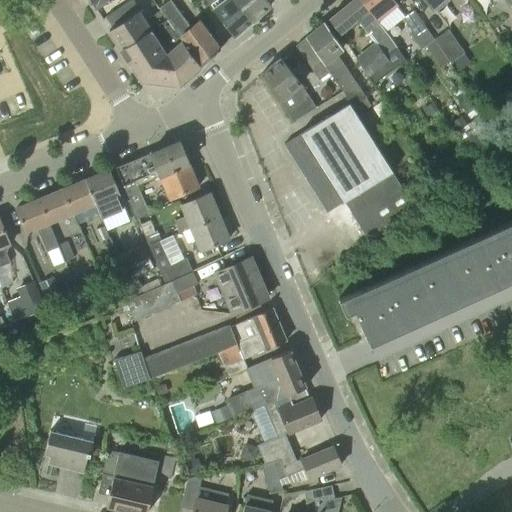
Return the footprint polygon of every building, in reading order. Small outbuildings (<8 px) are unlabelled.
[(88,0),(89,0),(91,5),(94,5),(96,8),(108,0),(88,0)] [(120,22),(139,11),(131,0),(130,0),(113,11),(120,22)] [(169,0),(159,7),(161,10),(167,19),(181,38),(200,66),(220,49),(200,21),(193,28),(171,0),(169,0)] [(253,20),(237,0),(207,0),(234,37),(253,20)] [(237,0),(253,20),(271,4),(267,0),(237,0)] [(378,21),(361,0),(350,0),(329,18),(341,33),(358,19),(378,46),(359,62),(369,76),(388,60),(383,52),(394,43),(377,21),(378,21)] [(361,0),(378,21),(398,4),(394,0),(361,0)] [(426,0),(435,11),(446,2),(444,0),(426,0)] [(167,19),(161,10),(145,20),(139,11),(120,22),(109,29),(122,48),(151,30),(167,19)] [(422,48),(434,39),(414,10),(404,17),(414,32),(412,33),(422,48)] [(181,38),(167,19),(151,30),(165,52),(181,38)] [(324,22),(306,37),(329,72),(354,107),(367,99),(342,63),(339,65),(333,56),(342,50),(324,22)] [(451,62),(465,52),(448,29),(435,39),(451,62)] [(200,66),(181,38),(165,52),(151,30),(122,48),(142,79),(154,81),(163,76),(167,83),(179,84),(200,66)] [(329,72),(306,37),(296,45),(318,79),(329,72)] [(280,99),(293,121),(315,107),(303,87),(280,57),(261,73),(282,98),(280,99)] [(478,105),(466,89),(456,96),(468,112),(478,105)] [(354,107),(358,113),(370,105),(367,99),(354,107)] [(369,241),(412,205),(348,103),(323,119),(301,133),(284,144),(327,212),(344,201),(369,241)] [(429,103),(422,107),(428,115),(434,111),(429,103)] [(471,131),(466,123),(455,131),(460,138),(471,131)] [(133,205),(145,200),(137,179),(158,170),(160,175),(189,164),(179,140),(117,166),(133,205)] [(189,164),(160,175),(170,198),(198,187),(189,164)] [(86,179),(96,203),(101,217),(125,207),(109,169),(86,179)] [(96,203),(86,179),(62,189),(72,213),(96,203)] [(72,213),(62,189),(39,198),(49,222),(72,213)] [(191,228),(219,215),(210,192),(181,205),(186,216),(176,220),(181,232),(191,228)] [(58,244),(49,222),(39,198),(16,208),(26,232),(37,227),(47,251),(59,246),(58,244)] [(133,205),(139,218),(151,213),(145,200),(133,205)] [(219,215),(191,228),(200,251),(229,238),(219,215)] [(0,265),(9,262),(7,256),(10,244),(0,220),(0,265)] [(511,226),(351,300),(341,304),(346,314),(355,309),(368,338),(511,271),(511,226)] [(102,241),(109,238),(105,227),(97,230),(102,241)] [(144,235),(148,245),(161,240),(157,230),(144,235)] [(58,244),(59,246),(66,262),(74,258),(67,240),(58,244)] [(172,280),(193,271),(187,258),(171,265),(161,240),(148,245),(165,284),(172,280)] [(126,272),(150,262),(143,246),(119,256),(126,272)] [(248,258),(216,272),(233,312),(268,298),(251,257),(248,258)] [(172,280),(177,292),(194,285),(198,283),(193,271),(172,280)] [(49,305),(62,299),(52,277),(39,283),(49,305)] [(29,317),(47,309),(34,279),(16,287),(29,317)] [(177,292),(172,280),(165,284),(161,285),(169,305),(181,301),(177,292)] [(144,293),(140,282),(134,285),(139,295),(144,293)] [(161,285),(149,290),(158,310),(169,305),(161,285)] [(149,290),(144,293),(139,295),(138,296),(146,315),(158,310),(149,290)] [(135,320),(146,315),(138,296),(126,301),(135,320)] [(272,308),(228,327),(235,343),(223,348),(217,351),(228,376),(246,368),(247,367),(243,358),(286,340),(272,308)] [(216,329),(223,348),(235,343),(228,327),(227,325),(216,329)] [(217,351),(223,348),(216,329),(215,330),(203,334),(211,353),(217,351)] [(211,353),(203,334),(191,339),(195,349),(199,358),(211,353)] [(195,349),(191,339),(185,341),(179,344),(187,363),(199,358),(195,349)] [(167,348),(174,368),(187,363),(179,344),(167,348)] [(167,348),(155,353),(162,372),(174,368),(167,348)] [(263,406),(277,400),(306,386),(291,349),(247,367),(246,368),(255,389),(226,402),(233,418),(263,406)] [(124,387),(149,379),(149,378),(143,358),(140,351),(115,359),(124,387)] [(149,378),(162,372),(155,353),(143,358),(149,378)] [(165,382),(155,385),(158,395),(168,392),(165,382)] [(277,400),(263,406),(273,428),(256,435),(268,462),(275,460),(280,459),(283,467),(307,457),(296,431),(320,420),(320,418),(321,414),(318,409),(316,408),(310,397),(294,404),(293,402),(280,407),(277,400)] [(226,405),(211,411),(216,423),(231,416),(226,405)] [(50,430),(46,449),(45,454),(50,455),(48,463),(84,471),(88,455),(90,456),(93,440),(50,430)] [(275,460),(280,479),(306,468),(311,478),(341,465),(332,446),(307,457),(283,467),(280,459),(275,460)] [(104,474),(100,492),(109,494),(106,505),(135,511),(146,511),(155,476),(170,479),(175,458),(150,453),(149,458),(119,452),(113,476),(104,474)] [(198,456),(185,460),(189,475),(202,471),(198,456)] [(282,489),(280,479),(275,460),(268,462),(263,463),(271,492),(282,489)] [(188,479),(181,507),(194,510),(193,511),(224,511),(229,493),(200,486),(202,476),(188,479)] [(340,511),(344,497),(334,499),(332,486),(304,491),(306,502),(303,511),(340,511)] [(247,495),(242,511),(270,511),(273,501),(247,495)]
